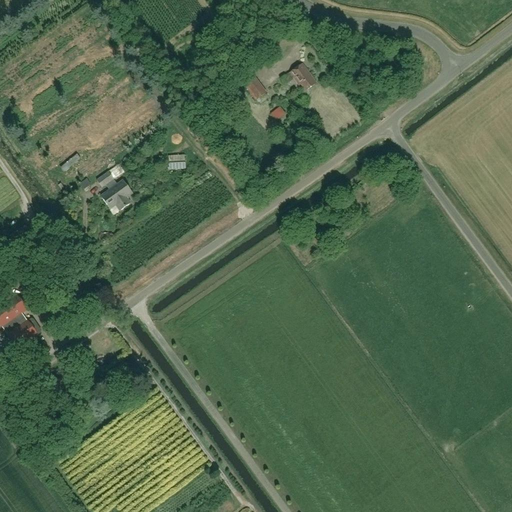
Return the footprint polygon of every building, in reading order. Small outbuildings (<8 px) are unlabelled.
[(299,85),(300,84),(306,91),(316,84),(302,64),(290,73),(299,85)] [(266,93),(251,72),(240,81),(255,101),(266,93)] [(285,115),(279,107),(271,114),(277,121),(285,115)] [(108,173),(96,181),(101,188),(113,180),(108,173)] [(123,181),(109,191),(101,197),(110,210),(116,206),(120,212),(131,204),(127,198),(132,194),(123,181)] [(22,314),(27,311),(16,296),(0,307),(0,324),(18,350),(37,336),(41,333),(41,331),(33,319),(31,319),(27,321),(22,314)]
